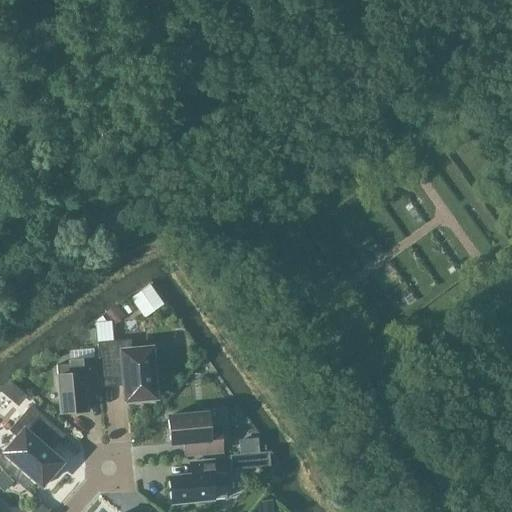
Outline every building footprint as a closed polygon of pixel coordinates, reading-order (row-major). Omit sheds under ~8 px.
[(130,340),(97,342),(100,382),(124,380),(126,400),(154,398),(150,350),(131,352),(130,340)] [(71,375),(57,376),(61,414),(86,411),(84,385),(96,384),(94,359),(70,362),(71,375)] [(17,439),(5,453),(41,484),(59,463),(44,450),(60,432),(30,406),(8,431),(17,439)] [(183,456),(222,452),(219,428),(208,429),(207,413),(168,417),(170,445),(182,444),(183,456)] [(227,429),(228,443),(241,442),(240,429),(227,429)] [(191,476),(169,478),(171,504),(226,499),(222,461),(190,464),(191,476)]
